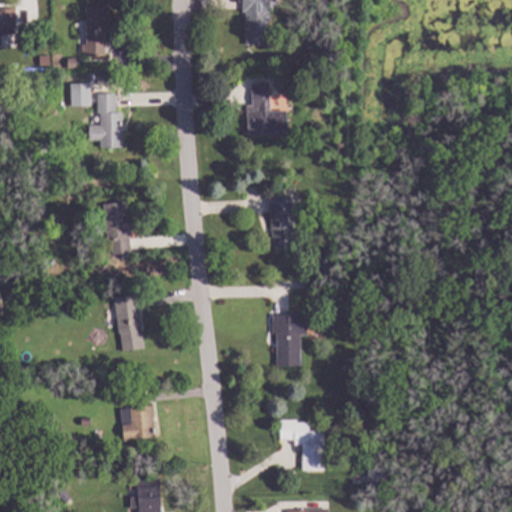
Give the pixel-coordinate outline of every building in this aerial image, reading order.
[(268,0),(268,20),(265,20),(266,44),(244,44),(244,11),(241,11),(240,0),(268,0)] [(107,31),(104,31),(103,55),(84,55),(84,54),(78,54),(78,44),(84,44),(84,5),(107,5),(107,31)] [(13,34),(0,34),(0,9),(13,9),(13,34)] [(268,111),(284,110),(286,132),(247,135),(245,105),(250,104),(249,83),(266,82),(268,111)] [(114,112),(121,112),(121,147),(98,147),(98,138),(89,138),(89,120),(98,120),(98,113),(96,113),(96,93),(114,93),(114,112)] [(497,194),(495,203),(487,201),(489,193),(497,194)] [(293,248),(272,250),(268,212),(267,212),(265,198),(267,198),(266,196),(288,194),(293,248)] [(125,215),(128,214),(130,238),(128,238),(129,252),(111,254),(109,239),(105,239),(101,203),(124,201),(125,215)] [(324,270),(317,269),(318,262),(325,262),(324,270)] [(329,285),(323,290),(319,285),(325,280),(329,285)] [(143,348),(121,350),(119,333),(116,333),(112,297),(136,294),(143,348)] [(305,334),(298,334),(299,365),(275,366),(274,333),(271,333),(271,314),(286,314),(286,312),(305,312),(305,334)] [(135,402),(129,403),(130,407),(150,405),(153,436),(131,438),(131,440),(122,441),(118,408),(123,408),(122,403),(118,404),(117,400),(110,400),(109,391),(117,390),(117,389),(134,388),(135,402)] [(91,398),(83,398),(83,389),(90,389),(91,398)] [(511,396),(511,407),(507,409),(502,395),(511,393),(511,396)] [(375,418),(364,430),(355,422),(366,410),(375,418)] [(88,424),(79,424),(79,416),(88,416),(88,424)] [(295,422),(307,422),(307,430),(322,430),(322,470),(300,470),(300,444),(292,444),(292,439),(278,439),(278,419),(295,419),(295,422)] [(388,482),(366,483),(365,466),(388,466),(388,482)] [(159,511),(136,511),(136,508),(129,508),(128,497),(136,496),(135,479),(157,477),(159,511)] [(296,508),(308,508),(308,504),(321,504),(321,511),(285,511),(285,510),(288,510),(288,501),(296,501),(296,508)]
